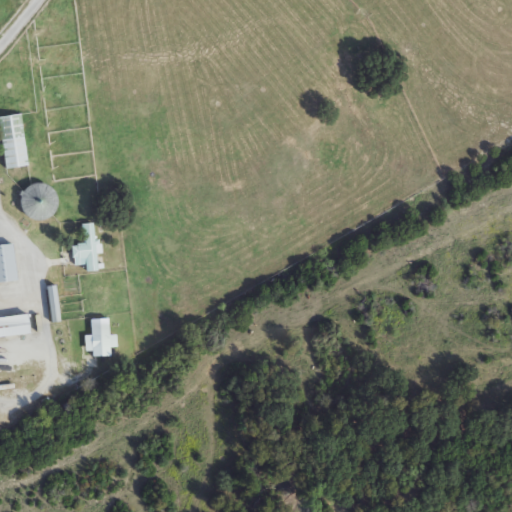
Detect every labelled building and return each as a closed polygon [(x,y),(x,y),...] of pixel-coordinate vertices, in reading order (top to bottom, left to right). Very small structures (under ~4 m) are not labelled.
[(29,167),(7,170),(0,119),(23,116),(29,167)] [(23,194),(47,183),(60,214),(37,225),(23,194)] [(100,272),(87,273),(86,266),(75,267),(74,246),(85,246),(83,226),(97,225),(100,272)] [(20,282),(0,284),(0,246),(15,245),(20,282)] [(53,324),(50,288),(59,288),(62,324),(53,324)] [(0,319),(32,316),(34,336),(0,338),(0,319)]
